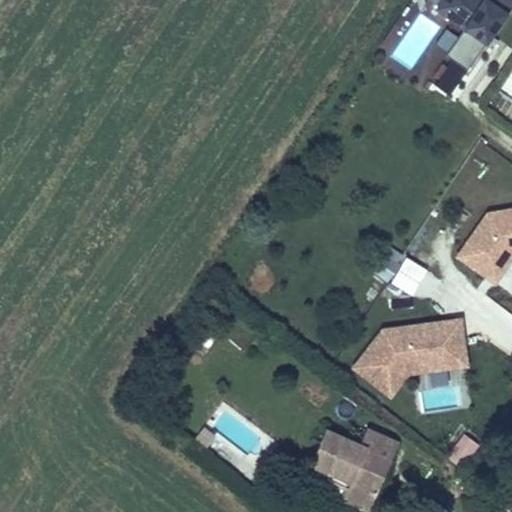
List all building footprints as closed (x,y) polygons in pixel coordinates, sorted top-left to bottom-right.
[(488,0),(487,0),(441,0),(434,10),(463,31),(485,47),(487,48),(510,16),(508,14),(488,0)] [(511,0),(487,0),(488,0),(508,14),(511,7),(511,0)] [(485,47),(463,31),(445,57),(467,72),(485,47)] [(511,208),(486,213),(454,259),(496,288),(511,262),(511,208)] [(388,248),(372,271),(385,280),(401,257),(388,248)] [(454,371),(450,344),(465,342),(462,319),(381,330),(351,370),(391,402),(409,377),(454,371)] [(469,369),(465,342),(450,344),(454,371),(469,369)] [(374,479),(381,463),(389,467),(400,444),(367,429),(360,446),(326,431),(309,470),(328,478),(349,488),(344,498),(342,503),(361,511),(369,511),(382,483),(374,479)] [(455,462),(471,443),(458,432),(442,452),(455,462)] [(374,479),(382,483),(389,467),(381,463),(374,479)] [(328,478),(323,489),(344,498),(349,488),(328,478)]
